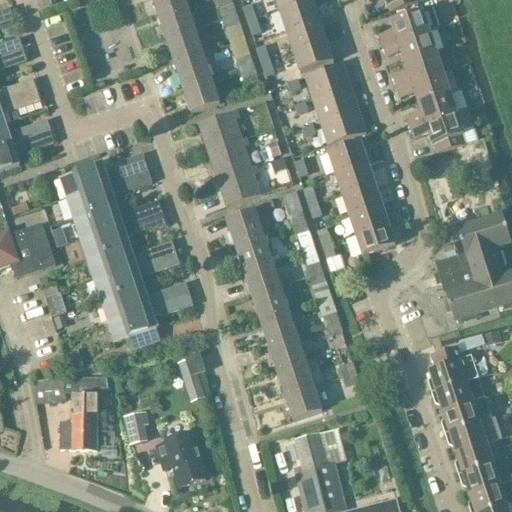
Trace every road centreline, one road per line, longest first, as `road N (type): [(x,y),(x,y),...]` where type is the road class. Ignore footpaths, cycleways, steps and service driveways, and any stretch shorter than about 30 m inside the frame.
road 1 (residential): [(259,511),(203,267),(151,109),(69,133),(23,0)]
road 2 (residential): [(453,511),(376,292),(425,243),(344,0)]
road 3 (unclassified): [(131,511),(0,463)]
